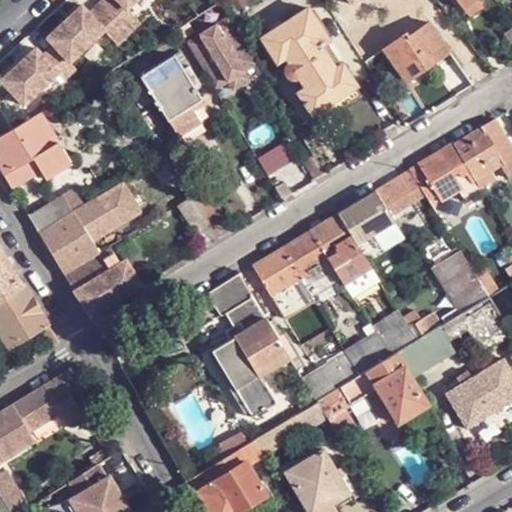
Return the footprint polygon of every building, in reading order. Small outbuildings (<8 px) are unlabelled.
[(103,0),(101,3),(130,34),(142,24),(129,9),(138,0),(103,0)] [(456,0),(464,11),(477,0),(456,0)] [(511,14),(501,0),(497,0),(492,4),(481,11),(510,50),(511,50),(511,14)] [(83,5),(48,38),(55,45),(70,62),(105,31),(118,45),(130,34),(101,3),(90,13),(83,5)] [(314,112),(356,84),(357,84),(343,61),(335,67),(321,44),(329,38),(308,6),(263,36),(277,60),(286,55),(289,60),(286,64),(284,70),(287,75),(293,77),(298,76),(305,86),(298,91),(313,113),(314,112)] [(229,15),(187,42),(216,89),(258,62),(229,15)] [(383,47),(403,76),(426,60),(430,64),(450,50),(429,22),(409,36),(406,32),(383,47)] [(37,48),(2,80),(25,104),(59,73),(65,80),(77,69),(70,62),(55,45),(44,56),(37,48)] [(203,99),(175,53),(142,75),(181,138),(202,126),(190,107),(203,99)] [(426,60),(403,76),(407,80),(415,75),(421,71),(430,64),(426,60)] [(113,68),(101,76),(104,83),(117,76),(113,68)] [(361,95),(356,84),(314,112),(319,121),(361,95)] [(12,130),(11,129),(0,136),(0,166),(5,175),(59,143),(41,113),(12,130)] [(474,131),(454,143),(476,179),(501,164),(509,178),(511,176),(511,147),(494,119),(474,131)] [(59,143),(5,175),(13,188),(36,175),(37,179),(44,182),(72,164),(59,143)] [(432,156),(409,169),(420,185),(429,198),(437,194),(441,200),(459,190),(465,200),(482,189),(476,179),(454,143),(432,156)] [(325,174),(315,157),(303,164),(313,180),(325,174)] [(420,185),(409,169),(396,178),(407,194),(420,185)] [(122,180),(84,203),(83,204),(74,209),(92,239),(140,209),(122,180)] [(207,187),(192,196),(206,218),(220,209),(207,187)] [(395,221),(376,190),(359,201),(340,212),(358,243),(362,241),(385,227),(395,221)] [(29,214),(39,230),(64,216),(73,210),(70,205),(64,193),(29,214)] [(206,218),(192,196),(186,200),(179,205),(192,227),(206,218)] [(81,199),(70,205),(73,210),(74,209),(83,204),(84,203),(81,199)] [(73,210),(64,216),(89,258),(98,254),(100,252),(92,239),(74,209),(73,210)] [(220,209),(206,218),(219,239),(233,229),(220,209)] [(358,243),(340,212),(325,221),(310,230),(330,260),(358,243)] [(64,216),(39,230),(52,252),(64,272),(89,258),(64,216)] [(219,239),(206,218),(192,227),(205,247),(219,239)] [(391,236),(401,230),(395,221),(385,227),(391,236)] [(330,260),(310,230),(297,238),(283,246),(302,277),(330,260)] [(0,291),(21,279),(10,260),(0,242),(0,291)] [(345,282),(372,265),(362,249),(358,243),(330,260),(337,270),(345,282)] [(142,285),(134,271),(124,277),(118,267),(123,264),(112,245),(108,247),(98,254),(89,258),(64,272),(91,316),(128,294),(142,285)] [(273,295),(302,277),(283,246),(269,256),(254,265),(268,288),(273,295)] [(489,298),(476,277),(459,250),(432,268),(456,309),(460,315),(489,298)] [(123,264),(118,267),(124,277),(134,271),(128,260),(123,264)] [(309,288),(337,270),(330,260),(302,277),(309,288)] [(139,269),(134,271),(142,285),(150,280),(139,269)] [(316,301),(345,282),(337,270),(309,288),(316,301)] [(476,277),(489,298),(490,297),(498,293),(485,272),(476,277)] [(254,297),(240,273),(220,285),(207,293),(221,315),(226,312),(234,326),(241,322),(245,331),(267,318),(254,297)] [(287,318),(316,301),(309,288),(302,277),(273,295),(287,318)] [(0,291),(0,300),(26,285),(21,279),(0,291)] [(0,328),(11,346),(41,328),(48,323),(37,304),(26,285),(0,300),(0,328)] [(511,335),(490,297),(489,298),(460,315),(445,324),(441,327),(449,342),(468,330),(482,351),(506,337),(511,348),(511,335)] [(423,319),(432,313),(428,307),(418,312),(421,320),(423,319)] [(445,324),(460,315),(456,309),(441,318),(445,324)] [(421,320),(418,312),(417,311),(404,318),(409,327),(415,323),(421,320)] [(431,333),(441,327),(432,313),(423,319),(431,333)] [(259,375),(291,357),(267,318),(245,331),(227,341),(224,343),(247,382),(248,383),(259,375)] [(410,345),(423,338),(415,323),(409,327),(404,318),(377,334),(392,356),(398,353),(410,345)] [(423,338),(431,333),(423,319),(421,320),(415,323),(423,338)] [(227,341),(245,331),(241,322),(234,326),(222,333),(227,341)] [(48,323),(41,328),(51,346),(59,341),(48,323)] [(455,351),(449,342),(441,327),(431,333),(423,338),(410,345),(398,353),(405,365),(412,377),(455,351)] [(367,372),(392,356),(377,334),(347,353),(361,376),(367,372)] [(236,389),(247,382),(224,343),(212,351),(236,389)] [(361,376),(347,353),(304,379),(314,398),(317,402),(319,401),(361,376)] [(405,365),(398,353),(392,356),(367,372),(375,384),(405,365)] [(446,394),(466,428),(511,400),(511,373),(503,359),(446,394)] [(429,404),(412,377),(405,365),(375,384),(377,389),(398,422),(429,404)] [(74,367),(60,375),(68,389),(82,380),(74,367)] [(375,384),(367,372),(361,376),(319,401),(320,403),(325,411),(335,428),(340,425),(334,415),(377,389),(375,384)] [(0,411),(0,461),(36,441),(29,431),(61,411),(68,425),(85,415),(68,389),(60,375),(0,411)] [(275,403),(259,375),(248,383),(247,382),(236,389),(252,417),(275,403)] [(320,403),(319,401),(317,402),(314,398),(310,402),(313,407),(314,407),(320,403)] [(325,411),(320,403),(314,407),(318,415),(325,411)] [(314,407),(313,407),(312,408),(311,407),(306,410),(269,431),(254,441),(261,451),(320,418),(318,415),(314,407)] [(356,429),(344,409),(334,415),(346,435),(356,429)] [(340,425),(335,428),(341,438),(346,435),(340,425)] [(243,437),(208,457),(213,465),(248,445),(243,437)] [(246,459),(261,451),(254,441),(248,445),(241,449),(246,459)] [(399,448),(410,480),(430,473),(418,441),(399,448)] [(285,471),(309,511),(327,511),(333,508),(353,497),(324,448),(285,471)] [(213,465),(190,479),(197,491),(214,481),(248,461),(246,459),(241,449),(213,465)] [(237,511),(267,495),(248,461),(214,481),(232,511),(237,511)] [(108,477),(100,463),(72,481),(79,494),(73,498),(81,511),(106,511),(126,500),(110,475),(108,477)] [(232,511),(214,481),(197,491),(209,511),(232,511)] [(267,495),(237,511),(270,511),(275,510),(267,495)] [(81,511),(73,498),(67,502),(73,511),(81,511)] [(0,511),(9,511),(10,511),(3,500),(0,502),(0,511)] [(132,511),(126,500),(106,511),(132,511)]
